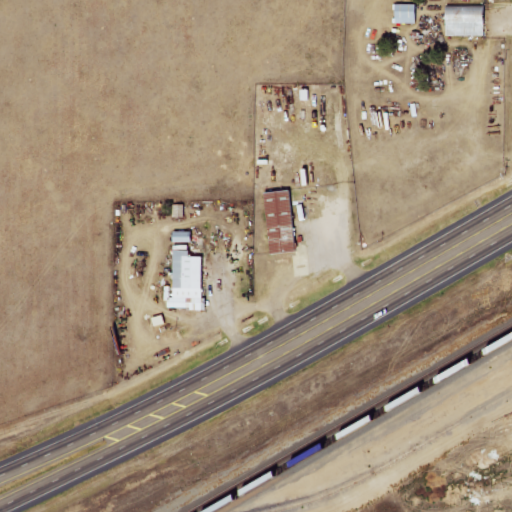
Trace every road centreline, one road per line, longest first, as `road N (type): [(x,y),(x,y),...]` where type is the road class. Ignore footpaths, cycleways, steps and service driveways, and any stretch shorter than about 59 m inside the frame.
road 1 (trunk): [(511,217),(142,423)]
road 2 (trunk): [(0,507),(112,452),(142,423)]
road 3 (trunk): [(142,423),(101,429),(0,474)]
